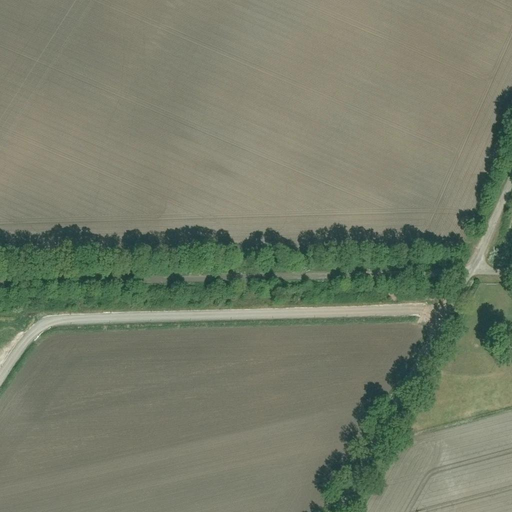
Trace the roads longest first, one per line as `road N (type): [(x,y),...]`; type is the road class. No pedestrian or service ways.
road 1 (unclassified): [(472,272),(0,284)]
road 2 (residential): [(341,511),(472,272)]
